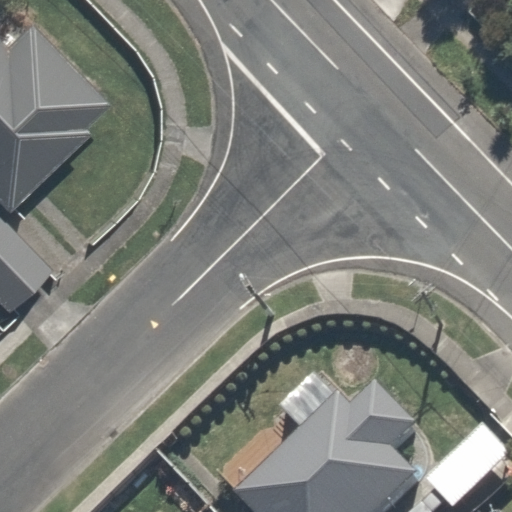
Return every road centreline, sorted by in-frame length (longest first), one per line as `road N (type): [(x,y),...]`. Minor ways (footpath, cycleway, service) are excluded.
road 1 (residential): [(376,107),(0,474)]
road 2 (residential): [(511,247),(376,107)]
road 3 (residential): [(376,107),(271,0)]
